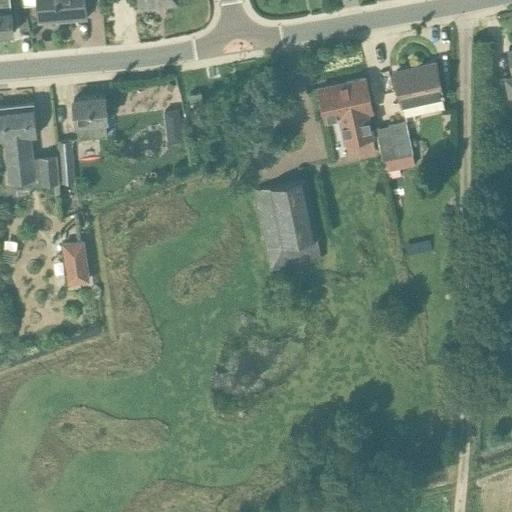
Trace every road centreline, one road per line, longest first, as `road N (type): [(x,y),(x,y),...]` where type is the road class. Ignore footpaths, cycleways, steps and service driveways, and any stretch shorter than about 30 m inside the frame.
road 1 (tertiary): [(240,44),(486,0)]
road 2 (tertiary): [(0,71),(240,44)]
